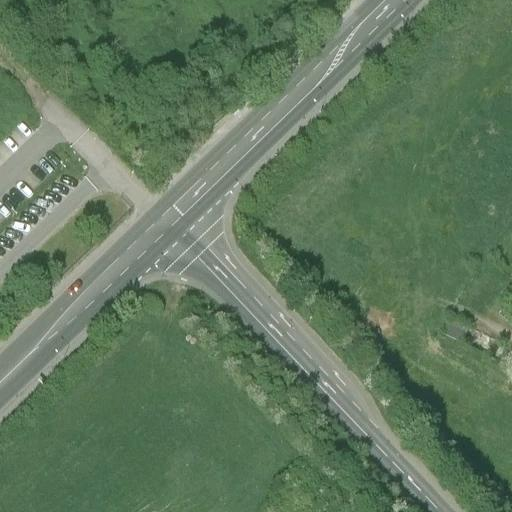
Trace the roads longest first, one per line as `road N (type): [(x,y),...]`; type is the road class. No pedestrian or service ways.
road 1 (unclassified): [(163,223),(437,511)]
road 2 (secondary): [(163,223),(400,0)]
road 3 (secondary): [(0,385),(163,223)]
